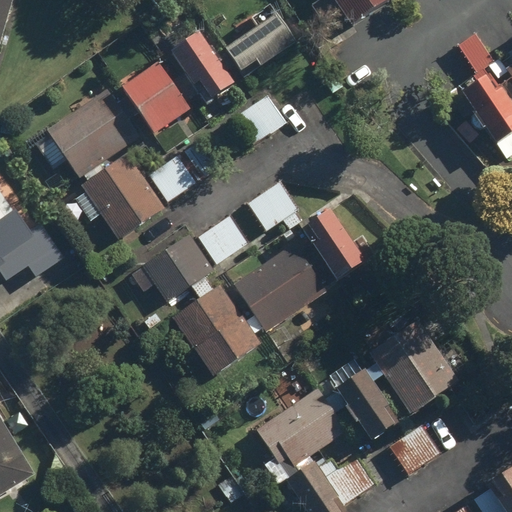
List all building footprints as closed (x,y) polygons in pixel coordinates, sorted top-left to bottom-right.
[(0,0),(0,40),(11,0),(0,0)] [(329,0),(351,30),(391,1),(390,0),(329,0)] [(217,56),(235,81),(253,68),(257,73),(293,48),(272,18),(256,29),(251,23),(234,35),(239,41),(217,56)] [(473,36),(453,51),(473,78),(493,62),(473,36)] [(194,39),(168,58),(193,92),(206,109),(232,89),(194,39)] [(511,68),(503,75),(511,87),(511,68)] [(186,116),(154,70),(118,96),(150,141),(186,116)] [(511,114),(483,80),(457,101),(508,161),(511,157),(511,114)] [(102,94),(33,147),(54,174),(66,164),(80,182),(136,139),(102,94)] [(253,150),(285,125),(264,99),(233,124),(253,150)] [(192,149),(148,178),(168,207),(211,178),(192,149)] [(129,157),(80,190),(117,244),(165,211),(129,157)] [(290,234),(305,222),(277,186),(247,209),(267,236),(282,224),(290,234)] [(328,216),(304,233),(314,247),(301,256),(326,291),(363,265),(328,216)] [(0,232),(0,274),(5,281),(27,265),(35,276),(57,260),(39,234),(29,241),(15,221),(0,232)] [(228,221),(198,242),(216,268),(246,246),(228,221)] [(189,239),(145,269),(168,303),(212,273),(189,239)] [(251,319),(244,324),(254,338),(261,333),(265,338),(324,296),(291,249),(232,291),(251,319)] [(257,350),(218,289),(168,320),(208,382),(257,350)] [(417,324),(369,357),(375,366),(365,373),(374,385),(384,379),(409,415),(457,382),(417,324)] [(363,376),(326,401),(336,416),(344,410),(368,446),(391,431),(381,415),(387,411),(363,376)] [(316,395),(257,433),(269,452),(257,460),(271,483),(343,437),(316,395)] [(0,427),(0,501),(33,481),(0,427)] [(440,457),(421,430),(389,453),(408,479),(440,457)] [(374,487),(345,444),(312,466),(308,461),(279,481),(300,511),(346,511),(343,508),(374,487)] [(511,511),(511,472),(471,500),(479,511),(511,511)]
